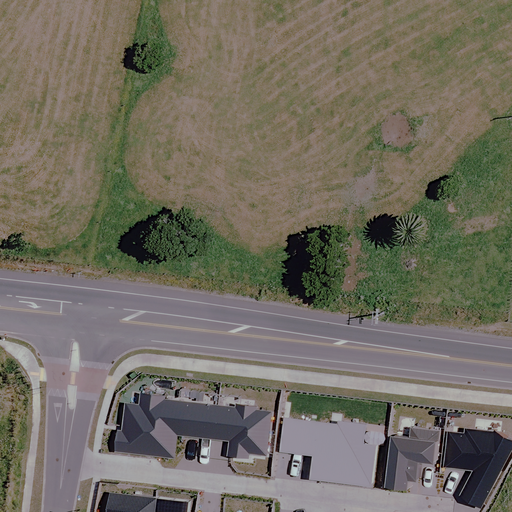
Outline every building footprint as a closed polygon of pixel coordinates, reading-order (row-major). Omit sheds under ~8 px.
[(182,433),(208,435),(211,401),(169,397),(169,393),(146,390),(145,403),(130,401),(127,429),(124,428),(122,448),(180,454),(182,433)] [(254,450),(273,452),(278,408),(262,406),(263,402),(242,400),(241,404),(211,401),(208,435),(235,438),(233,451),(254,453),(254,450)] [(346,420),(290,414),(287,447),(321,451),(318,474),(381,480),(385,442),(371,441),(373,420),(346,417),(346,420)] [(453,429),(450,464),(479,467),(467,491),(489,502),(511,458),(511,434),(499,429),(470,426),(470,430),(453,429)] [(439,458),(441,430),(413,427),(412,435),(398,434),(393,482),(416,484),(416,475),(425,476),(427,457),(439,458)] [(162,495),(116,490),(113,511),(179,511),(160,510),(162,495)]
